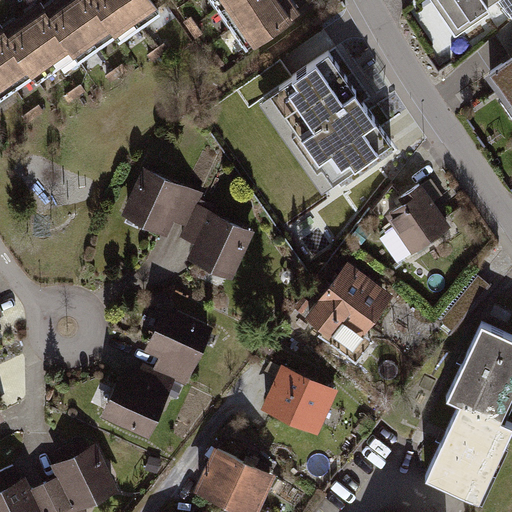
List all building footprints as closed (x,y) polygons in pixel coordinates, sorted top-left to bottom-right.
[(149,0),(84,0),(0,47),(0,109),(160,20),(149,0)] [(209,0),(256,62),(303,27),(283,0),(209,0)] [(434,0),(451,24),(484,0),(434,0)] [(329,51),(271,91),(333,180),(391,140),(329,51)] [(511,76),(495,89),(511,112),(511,76)] [(191,191),(148,170),(125,218),(168,239),(191,191)] [(426,201),(376,241),(401,271),(450,232),(426,201)] [(256,235),(216,216),(192,264),(232,283),(256,235)] [(353,259),(301,320),(330,344),(349,323),(366,337),(399,299),(353,259)] [(457,325),(491,276),(476,265),(442,314),(457,325)] [(214,332),(168,314),(150,359),(196,377),(214,332)] [(422,470),(475,500),(511,434),(511,430),(493,420),(511,386),(511,341),(482,324),(442,394),(460,404),(422,470)] [(281,362),(256,406),(317,441),(342,398),(281,362)] [(167,404),(121,384),(103,426),(149,446),(167,404)] [(216,444),(190,488),(232,511),(257,511),(277,480),(216,444)] [(95,446),(53,470),(77,511),(83,511),(121,491),(95,446)] [(43,511),(26,482),(0,495),(0,511),(43,511)]
